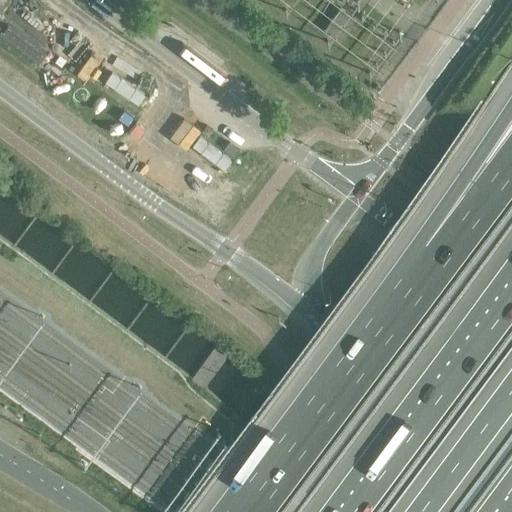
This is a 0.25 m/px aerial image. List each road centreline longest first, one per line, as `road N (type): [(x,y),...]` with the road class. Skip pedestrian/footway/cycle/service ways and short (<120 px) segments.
road 1 (secondary): [(0,89),(306,307)]
road 2 (secondary): [(356,196),(94,0)]
road 3 (motorway): [(427,279),(252,511)]
road 4 (motorway): [(511,298),(351,511)]
road 5 (secondary): [(306,307),(511,469)]
road 6 (motorway): [(502,0),(356,196)]
road 7 (secondary): [(511,313),(356,196)]
road 8 (motorway): [(511,109),(427,279)]
road 9 (motorway): [(420,511),(511,388)]
road 10 (motorway): [(511,157),(427,279)]
road 11 (motorway): [(356,196),(310,263),(306,307)]
